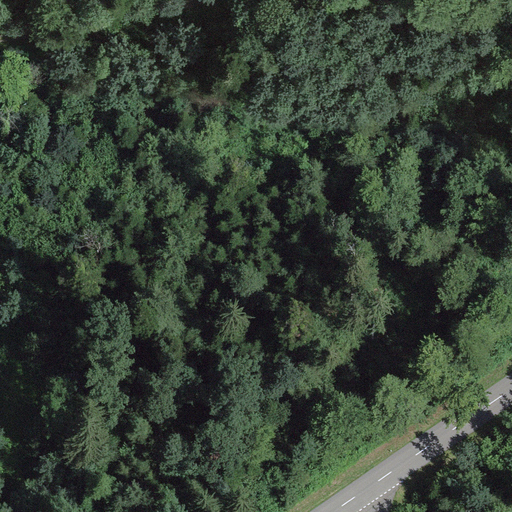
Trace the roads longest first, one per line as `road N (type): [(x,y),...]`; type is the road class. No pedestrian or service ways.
road 1 (tertiary): [(328,511),(511,386)]
road 2 (track): [(183,0),(0,52)]
